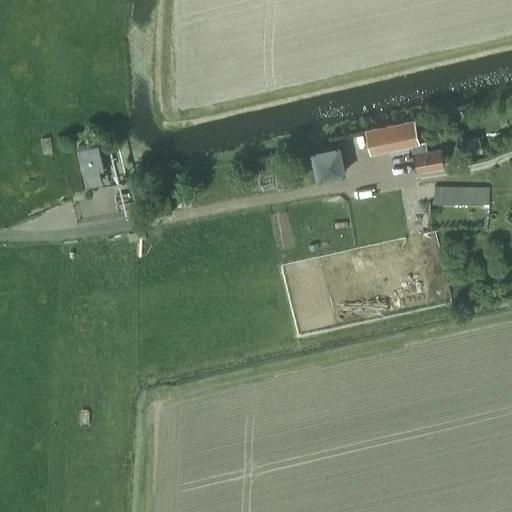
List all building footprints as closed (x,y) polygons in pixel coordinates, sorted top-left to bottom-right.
[(370,152),(410,144),(420,142),(415,118),(365,129),(370,152)] [(103,165),(100,152),(98,140),(77,145),(86,183),(101,179),(98,166),(103,165)] [(317,177),(343,172),(345,172),(339,144),(312,150),(317,177)] [(441,148),(412,153),(415,170),(443,166),(444,166),(441,148)] [(489,186),(435,185),(435,200),(489,202),(489,186)]
